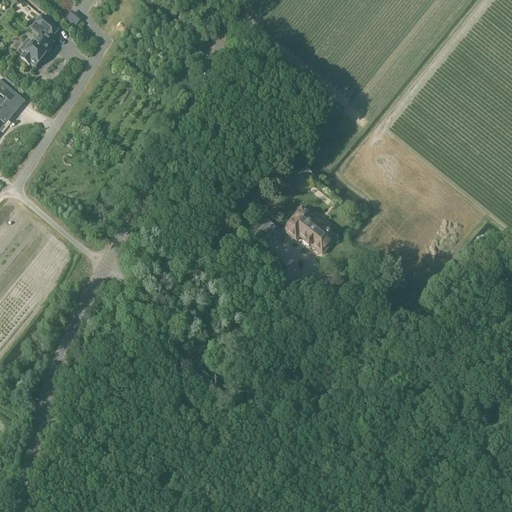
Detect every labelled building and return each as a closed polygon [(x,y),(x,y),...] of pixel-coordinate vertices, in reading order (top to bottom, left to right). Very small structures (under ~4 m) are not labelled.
[(35,24),(43,31),(51,37),(52,39),(53,38),(59,30),(41,16),(35,24)] [(28,40),(20,50),(24,54),(20,59),(30,67),(31,65),(35,68),(35,69),(47,55),(46,54),(47,53),(48,54),(52,49),(51,48),(55,43),(50,39),(51,37),(43,31),(42,32),(38,36),(33,44),(28,40)] [(14,94),(0,81),(0,96),(7,102),(14,94)] [(0,100),(0,119),(4,122),(11,113),(0,104),(2,102),(0,100)] [(322,255),(336,238),(313,219),(314,218),(313,218),(313,216),(310,213),(308,214),(302,209),(300,211),(299,210),(295,214),(296,215),(284,231),(296,241),(299,236),(306,242),(305,245),(309,247),(311,246),(322,255)] [(264,226),(257,235),(268,244),(275,235),(278,231),(267,223),(264,226)]
